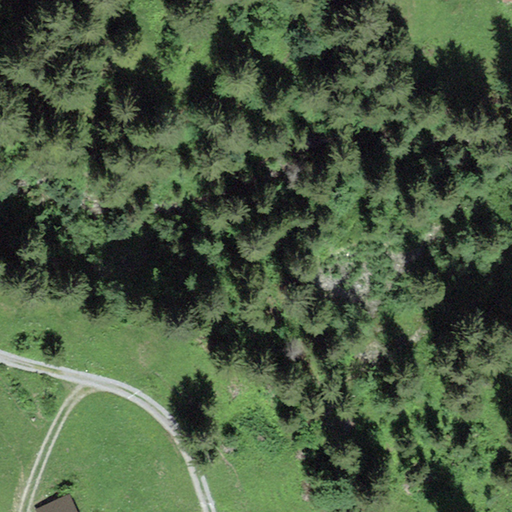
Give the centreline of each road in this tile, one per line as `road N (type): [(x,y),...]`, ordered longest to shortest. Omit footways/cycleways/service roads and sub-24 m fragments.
road 1 (track): [(205,511),(149,407),(0,359)]
road 2 (track): [(23,511),(61,409),(93,385)]
